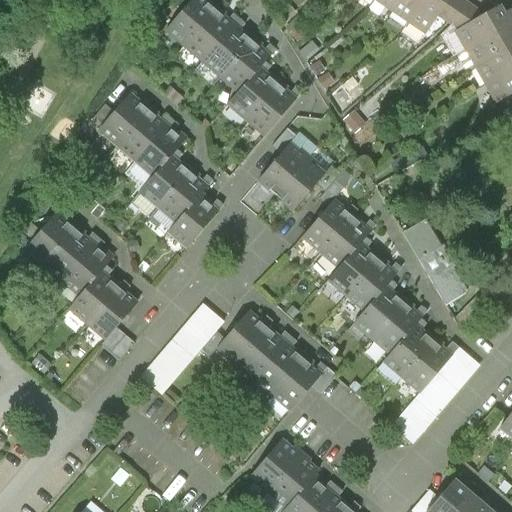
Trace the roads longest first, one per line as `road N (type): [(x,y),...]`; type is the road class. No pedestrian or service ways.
road 1 (residential): [(399,472),(511,349)]
road 2 (residential): [(199,284),(223,305),(272,248),(233,215)]
road 3 (residential): [(105,396),(216,493)]
road 4 (residential): [(105,396),(199,284)]
road 5 (residential): [(233,215),(260,152),(311,97)]
road 6 (unknown): [(382,510),(280,432)]
